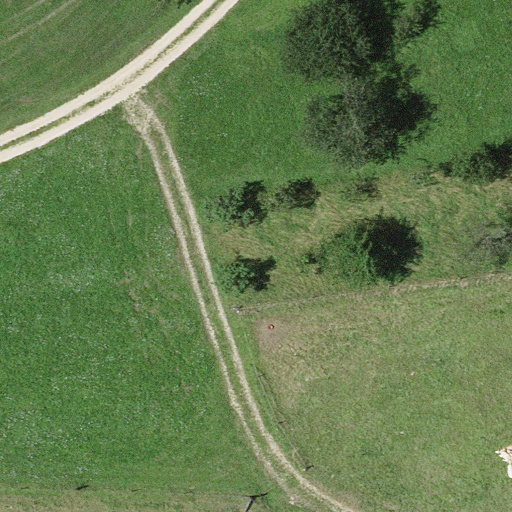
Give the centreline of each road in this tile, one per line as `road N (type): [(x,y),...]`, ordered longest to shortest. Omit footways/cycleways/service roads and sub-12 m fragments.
road 1 (track): [(122,81),(151,125),(218,336),(264,447),(309,497),(342,511)]
road 2 (track): [(213,0),(147,66),(38,134),(0,145)]
